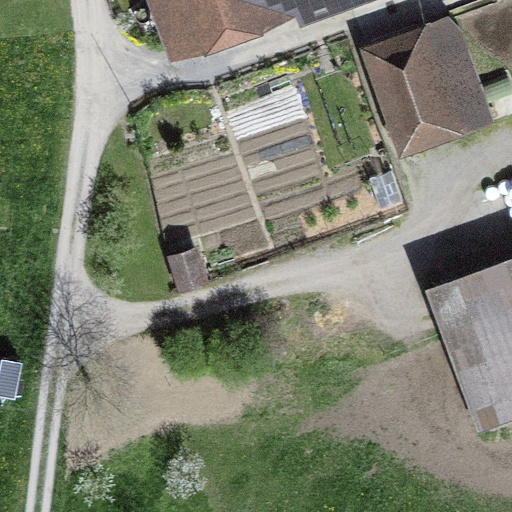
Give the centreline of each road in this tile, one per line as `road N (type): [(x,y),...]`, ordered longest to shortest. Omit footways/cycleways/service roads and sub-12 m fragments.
road 1 (track): [(86,0),(101,86),(80,188),(42,511)]
road 2 (track): [(101,86),(208,68),(397,0)]
